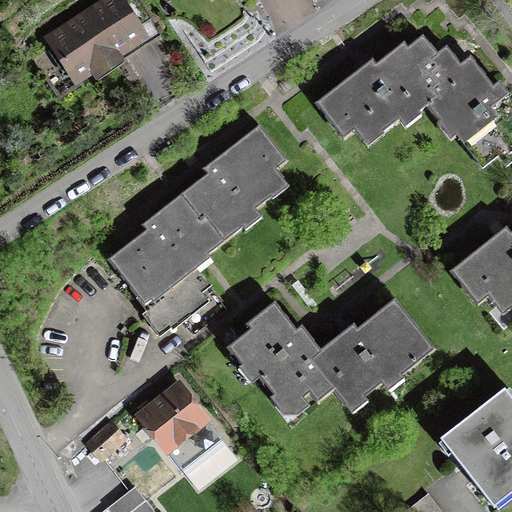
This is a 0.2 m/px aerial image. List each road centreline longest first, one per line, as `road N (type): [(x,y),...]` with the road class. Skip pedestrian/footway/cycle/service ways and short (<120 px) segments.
road 1 (residential): [(357,0),(0,227)]
road 2 (residential): [(55,511),(0,382)]
